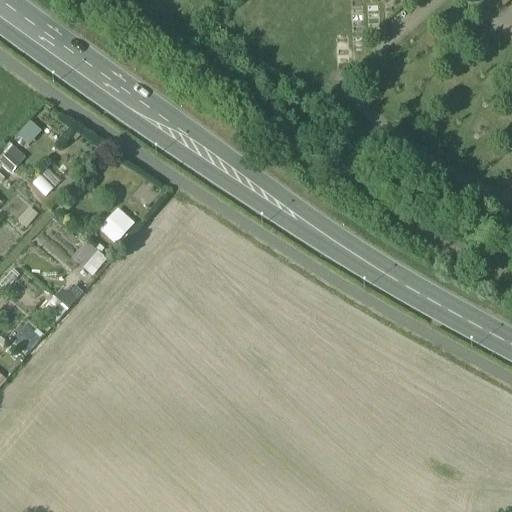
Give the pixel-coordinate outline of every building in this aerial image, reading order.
[(117,247),(136,226),(118,210),(99,232),(117,247)] [(86,246),(73,262),(95,279),(107,262),(86,246)] [(59,300),(70,309),(82,295),(71,286),(59,300)] [(27,359),(69,312),(53,298),(12,345),(27,359)] [(0,391),(8,384),(0,375),(0,391)]
